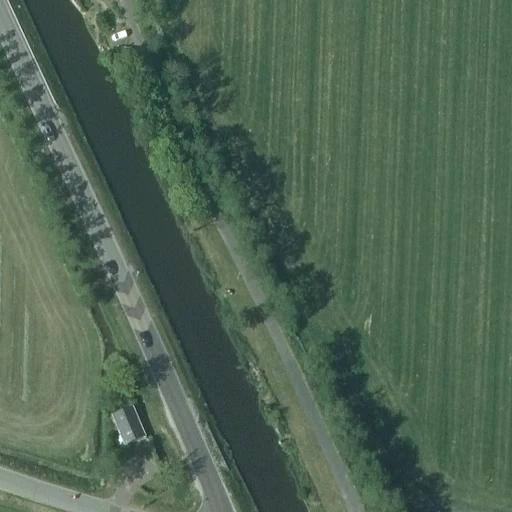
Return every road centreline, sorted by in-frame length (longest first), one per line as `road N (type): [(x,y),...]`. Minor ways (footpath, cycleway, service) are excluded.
road 1 (unclassified): [(354,511),(130,0)]
road 2 (secondary): [(222,511),(0,15)]
